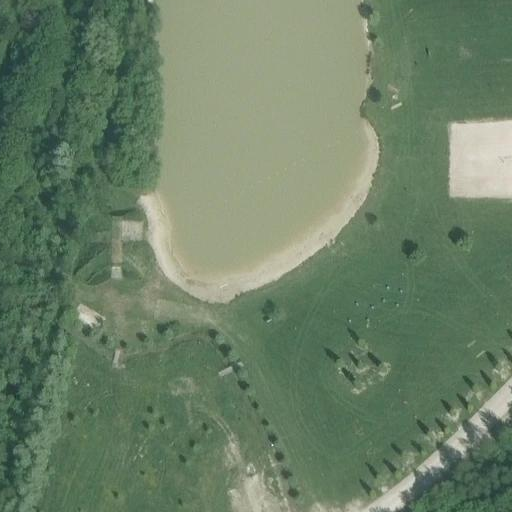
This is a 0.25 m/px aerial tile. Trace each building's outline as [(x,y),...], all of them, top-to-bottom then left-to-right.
[(511,50),(495,17),(450,40),(468,74),(511,51),(511,50)] [(456,235),(476,226),(461,189),(440,198),(456,235)] [(463,319),(465,362),(490,361),(489,318),(463,319)] [(181,389),(195,395),(209,364),(195,358),(181,389)] [(67,382),(75,394),(106,376),(99,364),(67,382)] [(213,393),(200,425),(214,431),(227,399),(213,393)] [(58,420),(63,434),(96,422),(91,407),(58,420)] [(230,431),(221,462),(234,466),(243,435),(230,431)]
